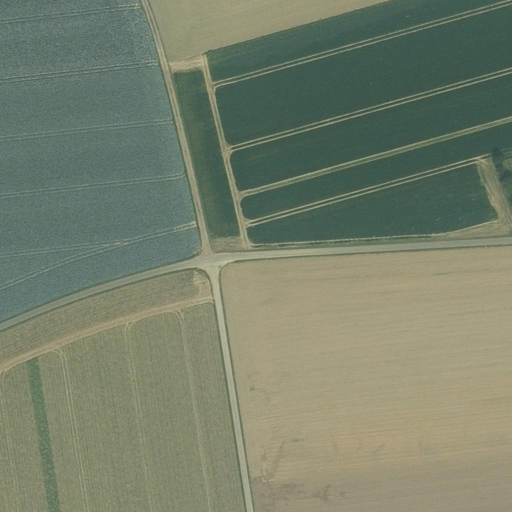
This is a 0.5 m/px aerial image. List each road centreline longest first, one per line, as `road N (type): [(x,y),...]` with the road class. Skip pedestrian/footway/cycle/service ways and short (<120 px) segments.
road 1 (track): [(250,511),(217,277),(136,0)]
road 2 (unclassified): [(0,328),(209,260),(511,240)]
